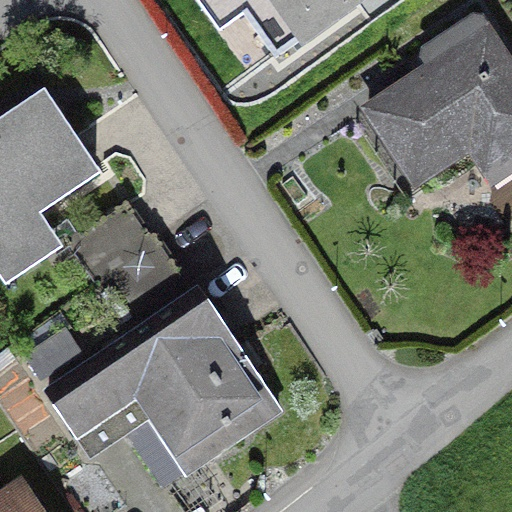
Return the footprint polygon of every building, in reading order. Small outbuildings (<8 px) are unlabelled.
[(355,0),(191,0),(219,38),(249,16),(282,62),(361,7),(355,0)] [(511,157),(510,155),(511,153),(511,80),(471,18),(403,63),(414,80),(364,113),(412,184),(466,148),(490,184),(511,168),(511,157)] [(24,217),(88,174),(44,108),(0,137),(0,225),(20,212),(24,217)] [(63,246),(90,285),(147,244),(121,207),(63,246)] [(150,241),(147,244),(90,285),(126,339),(44,394),(82,450),(139,411),(183,475),(274,414),(193,293),(189,297),(150,241)] [(38,511),(28,496),(3,511),(38,511)]
